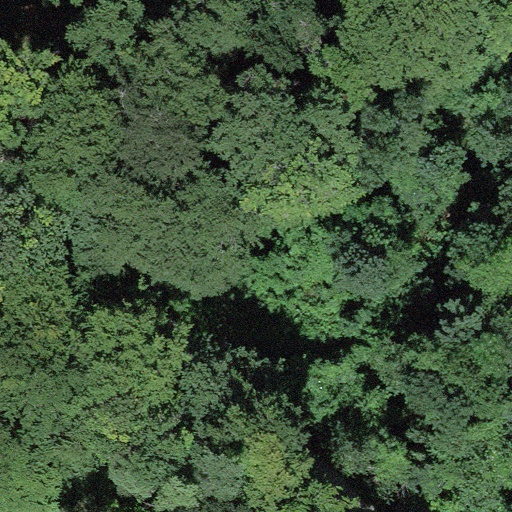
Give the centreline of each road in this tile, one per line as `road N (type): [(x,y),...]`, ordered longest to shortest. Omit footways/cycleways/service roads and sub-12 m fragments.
road 1 (track): [(0,180),(382,511)]
road 2 (track): [(338,0),(219,169),(131,211),(93,262)]
road 3 (track): [(469,0),(346,147),(219,169)]
